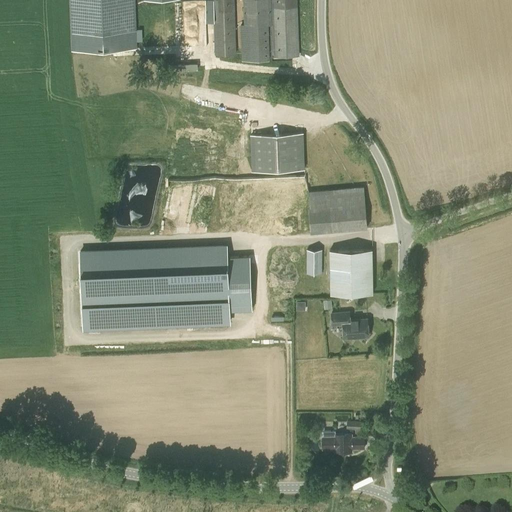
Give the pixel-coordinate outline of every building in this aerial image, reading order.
[(134,0),(70,0),(72,50),(97,49),(97,52),(102,52),(102,49),(136,48),(134,0)] [(234,0),(243,0),(244,26),(245,61),(270,60),(268,25),(271,25),(272,56),(299,56),(299,53),(297,0),(212,0),(213,0),(215,54),(236,54),(234,0)] [(302,133),(251,135),(252,170),(304,168),(302,133)] [(343,190),(329,191),(332,229),(346,228),(343,190)] [(252,310),(249,256),(227,257),(226,246),(80,252),(83,327),(230,321),(229,311),(252,310)] [(373,291),(373,249),(331,249),(331,293),(373,293),(373,291)] [(307,250),(307,273),(321,272),(321,250),(307,250)] [(332,324),(342,323),(343,337),(368,336),(367,318),(349,319),(349,311),(331,312),(332,324)] [(352,450),(352,448),(364,448),(364,436),(352,436),(352,434),(335,434),(335,430),(324,431),(324,437),(322,437),(323,449),(340,448),(340,451),(352,450)]
